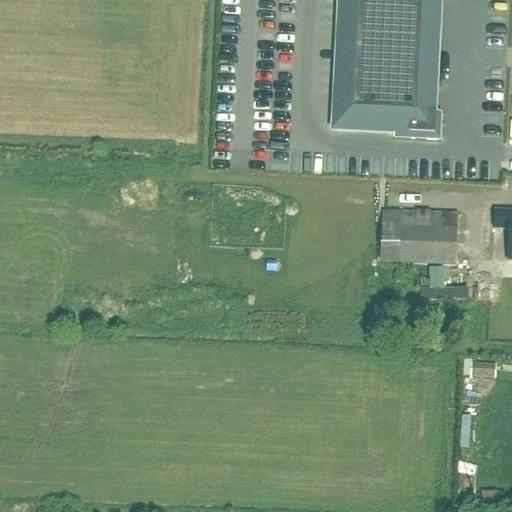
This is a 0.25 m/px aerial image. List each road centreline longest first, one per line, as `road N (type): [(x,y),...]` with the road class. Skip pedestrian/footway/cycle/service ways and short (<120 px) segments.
road 1 (unknown): [(492,140),(367,142),(305,125),(292,96),(293,0)]
road 2 (unknown): [(511,50),(485,55),(470,70),(473,122),(492,140)]
